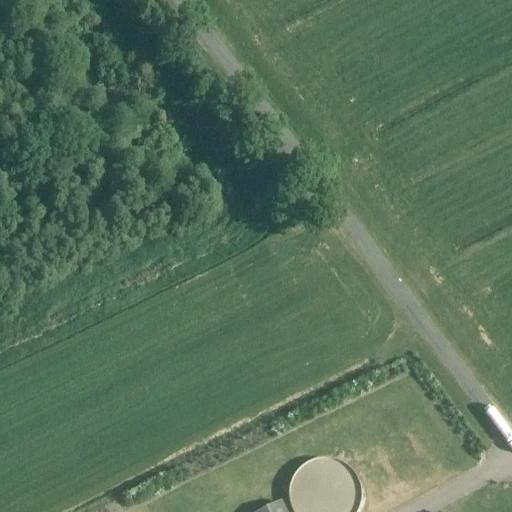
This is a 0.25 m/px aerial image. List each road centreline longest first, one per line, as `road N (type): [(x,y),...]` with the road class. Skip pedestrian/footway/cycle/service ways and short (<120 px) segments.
road 1 (unclassified): [(511,442),(179,0)]
road 2 (unknown): [(509,439),(372,511)]
